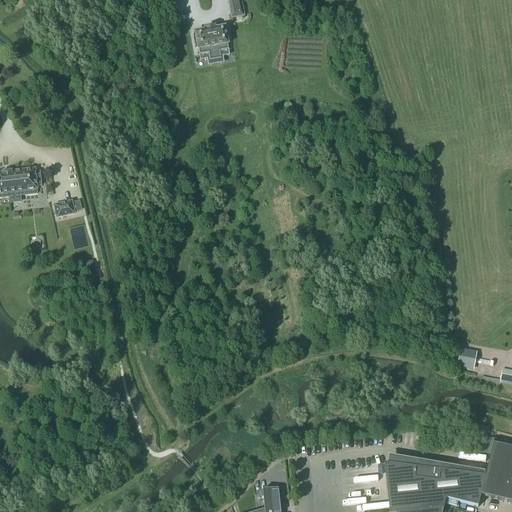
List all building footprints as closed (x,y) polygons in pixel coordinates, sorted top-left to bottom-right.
[(227,0),(231,19),(243,17),(240,0),(227,0)] [(204,32),(194,34),(197,51),(198,51),(199,56),(208,54),(209,62),(220,60),(218,52),(227,51),(227,46),(225,29),(214,30),(214,28),(204,30),(204,32)] [(0,199),(9,198),(8,194),(24,192),(24,197),(36,195),(36,191),(37,190),(36,187),(41,187),(40,179),(35,180),(34,171),(0,174),(0,199)] [(54,207),(57,219),(74,215),(71,203),(54,207)] [(85,264),(88,274),(95,273),(93,263),(85,264)] [(460,353),(457,366),(472,369),(475,356),(460,353)] [(511,385),(511,372),(503,370),(503,372),(501,383),(511,385)] [(488,453),(491,438),(485,437),(482,452),(488,453)] [(511,445),(493,441),(484,478),(486,479),(481,498),(511,505),(511,500),(511,445)] [(461,450),(460,457),(481,459),(482,453),(461,450)] [(385,465),(389,511),(443,511),(446,502),(477,509),(480,497),(481,498),(486,479),(484,478),(441,473),(442,467),(418,464),(417,470),(385,465)] [(264,511),(260,511),(279,511),(278,490),(262,491),(264,511)]
